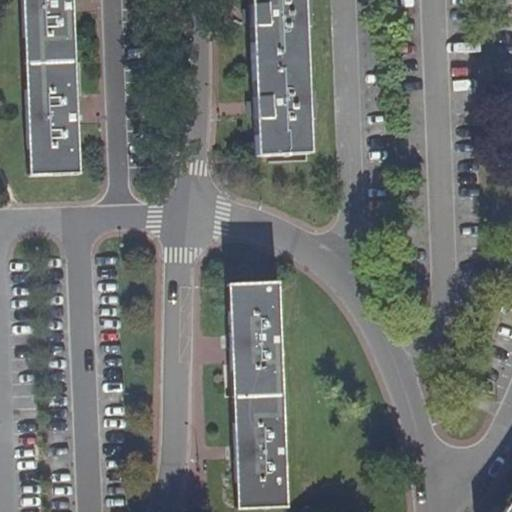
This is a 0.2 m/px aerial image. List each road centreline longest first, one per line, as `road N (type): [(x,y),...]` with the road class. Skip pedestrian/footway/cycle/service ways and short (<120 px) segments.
road 1 (residential): [(428,485),(382,339),(340,271),(278,238),(221,220),(185,219)]
road 2 (residential): [(161,511),(172,453),(185,219)]
road 3 (residential): [(109,0),(114,219),(185,219)]
road 4 (residential): [(194,0),(185,219)]
